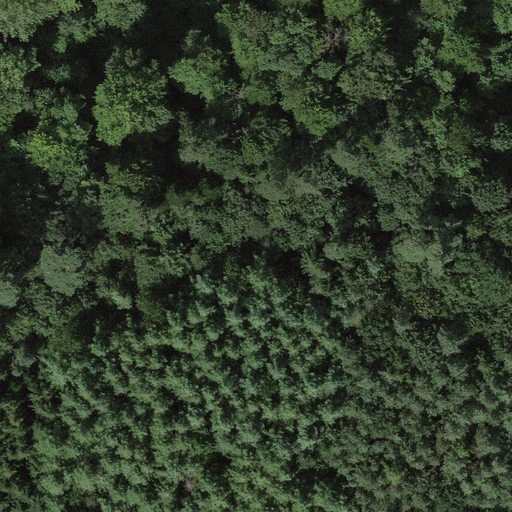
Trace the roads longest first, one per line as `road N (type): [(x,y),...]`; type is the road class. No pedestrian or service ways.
road 1 (track): [(0,353),(280,252),(389,231)]
road 2 (track): [(0,51),(88,46),(194,0)]
